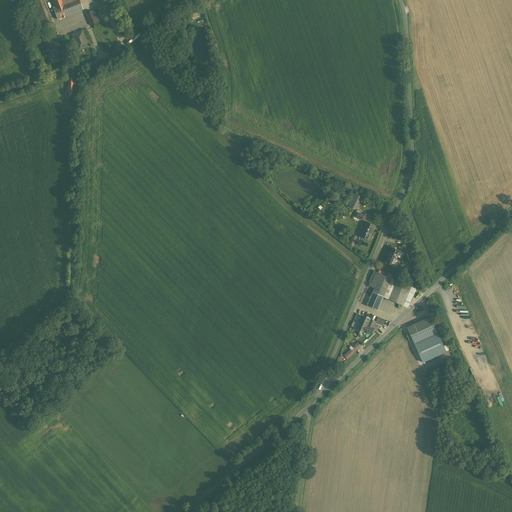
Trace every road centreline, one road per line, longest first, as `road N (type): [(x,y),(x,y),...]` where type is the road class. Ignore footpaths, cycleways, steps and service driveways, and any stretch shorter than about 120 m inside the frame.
road 1 (unclassified): [(321,394),(410,169),(400,0)]
road 2 (unclassified): [(321,394),(511,212)]
road 3 (unclassified): [(187,0),(102,59),(0,93)]
road 4 (unclassified): [(185,511),(311,405)]
